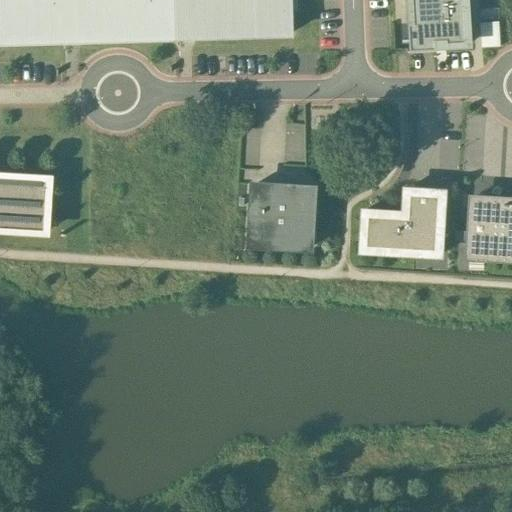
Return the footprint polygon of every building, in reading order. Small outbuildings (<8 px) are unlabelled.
[(0,0),(0,42),(292,33),(291,10),(297,10),(296,0),(0,0)] [(410,0),(412,23),(408,23),(408,28),(412,27),(414,47),(409,47),(410,51),(436,50),(436,42),(445,42),(445,45),(468,44),(464,0),(410,0)] [(480,22),(481,47),(500,46),(499,21),(480,22)] [(49,179),(0,176),(0,229),(45,232),(49,179)] [(273,186),(254,184),(249,245),(310,249),(314,188),(290,187),(291,185),(273,183),(273,186)] [(404,213),(363,211),(361,253),(440,256),(443,191),(405,190),(404,213)] [(511,202),(469,200),(465,255),(511,257),(511,202)]
